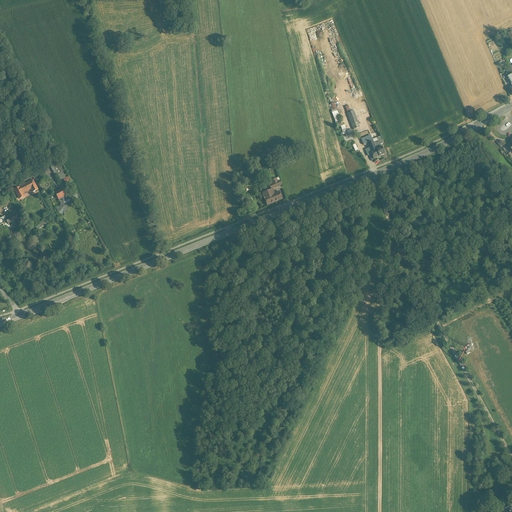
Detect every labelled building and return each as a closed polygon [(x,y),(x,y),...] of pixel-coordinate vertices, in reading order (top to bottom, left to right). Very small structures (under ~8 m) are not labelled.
[(340,121),(336,109),(333,110),(331,111),(335,123),(340,121)] [(347,114),(351,125),(358,123),(354,111),(350,112),(347,114)] [(370,136),(361,140),(363,145),(367,144),(373,141),(372,140),(370,136)] [(379,141),(374,144),(373,141),(367,144),(369,148),(372,155),(373,159),(385,155),(381,145),(379,141)] [(30,167),(22,151),(15,155),(23,170),(30,167)] [(64,171),(59,163),(55,165),(60,173),(57,175),(60,181),(63,179),(65,178),(62,172),(64,171)] [(60,173),(55,165),(55,164),(50,167),(55,176),(57,175),(60,173)] [(72,184),(68,177),(65,178),(63,179),(67,187),(66,187),(68,192),(70,190),(72,194),(75,192),(71,185),(72,184)] [(276,179),(271,181),(274,189),(282,185),(280,181),(277,182),(276,179)] [(33,180),(19,187),(14,190),(19,199),(24,197),(22,193),(31,189),(33,192),(38,190),(33,180)] [(63,188),(54,193),(56,197),(57,199),(58,199),(60,204),(64,202),(62,198),(67,195),(63,188)] [(272,191),(263,195),(264,199),(264,200),(264,199),(267,205),(282,199),(279,192),(274,194),(272,191)] [(64,202),(60,204),(61,205),(60,205),(60,208),(56,208),(58,213),(64,215),(64,212),(67,211),(66,210),(67,207),(68,207),(66,204),(67,204),(70,202),(67,195),(62,198),(64,202)] [(4,217),(0,219),(0,225),(3,224),(6,230),(10,228),(9,226),(19,221),(15,213),(5,218),(4,217)]
